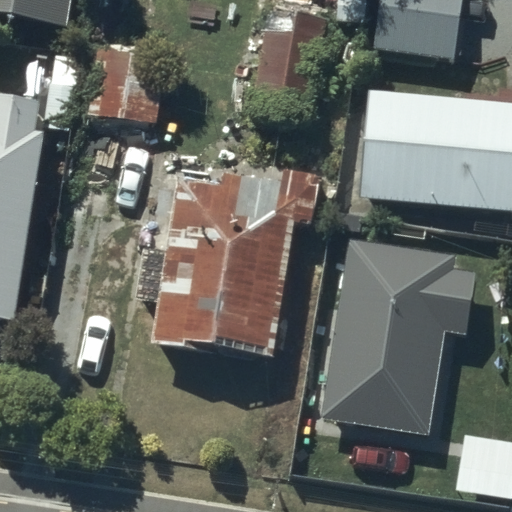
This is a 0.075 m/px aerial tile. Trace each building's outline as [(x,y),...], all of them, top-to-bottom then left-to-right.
[(70,0),(0,0),(0,10),(67,22),(70,0)] [(459,0),(379,0),(375,47),(455,55),(459,0)] [(326,12),(270,4),(258,94),(314,102),(326,12)] [(130,47),(96,42),(87,112),(121,117),(130,47)] [(511,96),(369,87),(362,194),(511,204),(511,96)] [(0,271),(33,99),(0,92),(0,271)] [(179,161),(153,334),(273,350),(293,217),(314,220),(322,169),(283,163),(281,177),(179,161)]
